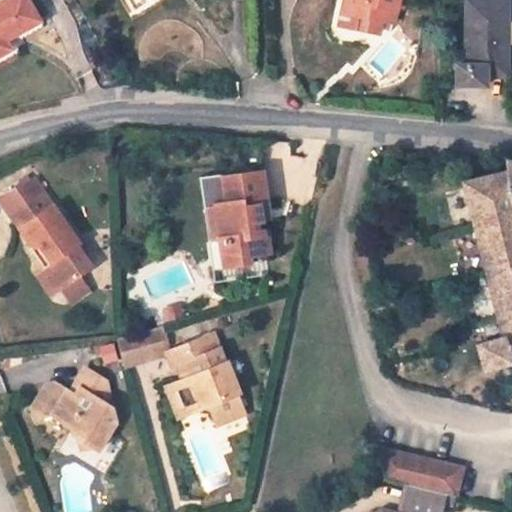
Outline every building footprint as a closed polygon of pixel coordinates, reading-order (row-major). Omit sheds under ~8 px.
[(28,0),(0,0),(0,52),(10,47),(5,36),(38,20),(28,0)] [(351,2),(342,0),(340,0),(338,12),(348,14),(351,2)] [(342,0),(351,2),(348,14),(356,16),(354,30),(377,35),(381,21),(384,9),(394,11),(395,0),(342,0)] [(506,0),(485,0),(466,0),(466,64),(456,64),(456,84),(485,84),(485,74),(505,73),(506,0)] [(392,23),(394,11),(384,9),(381,21),(392,23)] [(478,344),(485,370),(511,360),(511,160),(509,160),(509,170),(466,181),(481,244),(505,336),(478,344)] [(207,205),(212,239),(220,238),(224,264),(247,261),(245,251),(246,251),(255,250),(256,254),(268,252),(264,218),(273,217),(271,202),(263,203),(259,171),(218,177),(222,203),(207,205)] [(22,204),(17,208),(29,225),(26,228),(37,243),(42,240),(54,259),(46,265),(44,274),(52,285),(62,287),(94,265),(79,244),(83,241),(45,188),(36,176),(11,187),(22,204)] [(29,225),(17,208),(7,214),(30,248),(37,243),(26,228),(29,225)] [(37,272),(51,294),(62,287),(52,285),(44,274),(46,265),(37,272)] [(118,335),(126,365),(166,349),(173,346),(162,322),(118,334),(118,335)] [(187,374),(200,405),(210,401),(216,414),(245,402),(238,388),(243,387),(230,356),(225,358),(214,329),(173,346),(180,361),(180,362),(186,360),(191,372),(187,374)] [(166,349),(173,365),(180,362),(180,361),(173,346),(166,349)] [(52,414),(70,426),(71,433),(98,449),(116,421),(114,409),(105,403),(110,393),(107,381),(87,368),(76,387),(81,391),(77,398),(53,383),(45,384),(31,406),(46,416),(52,414)] [(200,405),(187,374),(168,381),(180,413),(200,405)] [(245,402),(216,414),(219,421),(247,409),(245,402)] [(449,492),(456,494),(463,466),(375,443),(383,476),(408,482),(449,492)] [(443,511),(449,492),(408,482),(400,510),(380,504),(363,511),(443,511)]
